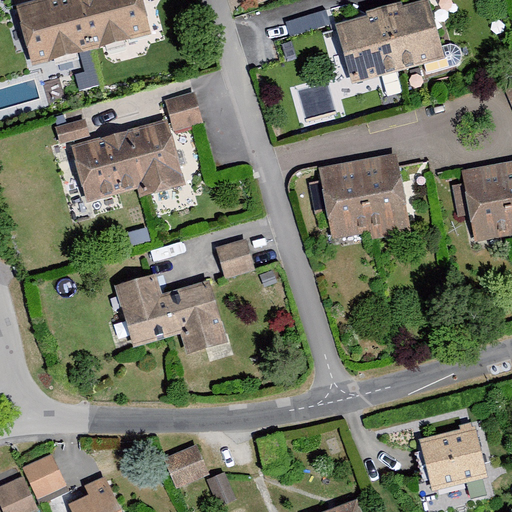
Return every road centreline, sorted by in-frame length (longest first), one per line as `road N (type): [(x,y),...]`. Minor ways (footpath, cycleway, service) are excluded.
road 1 (residential): [(339,400),(211,0)]
road 2 (residential): [(23,420),(228,419),(339,400)]
road 3 (residential): [(339,400),(511,351)]
